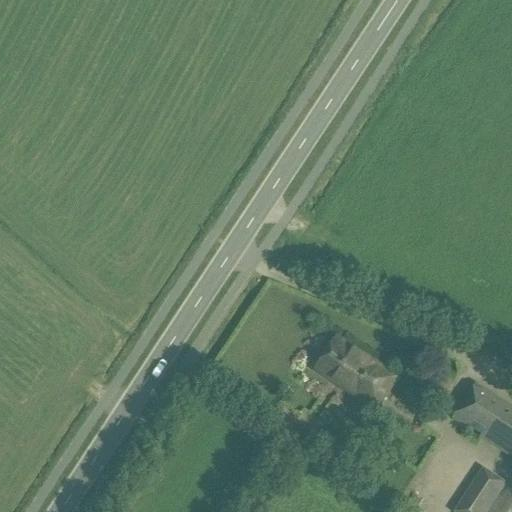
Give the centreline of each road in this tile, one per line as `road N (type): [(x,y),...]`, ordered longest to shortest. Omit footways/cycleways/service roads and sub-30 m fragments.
road 1 (tertiary): [(59,511),(396,0)]
road 2 (unknown): [(259,254),(511,386)]
